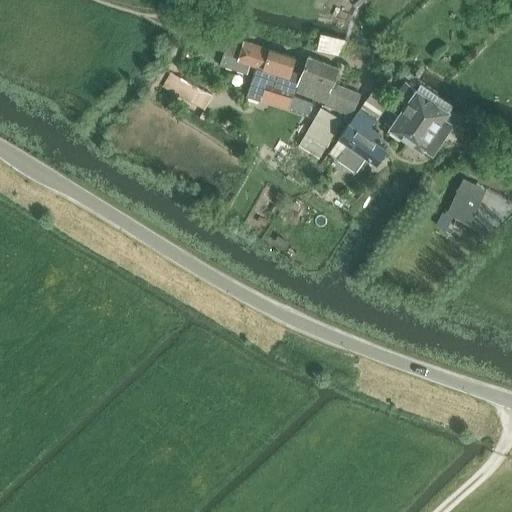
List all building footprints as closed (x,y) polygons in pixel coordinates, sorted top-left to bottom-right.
[(263,68),(269,49),(244,41),(230,36),(220,65),(247,74),(250,64),(256,66),(263,68)] [(131,75),(145,61),(132,48),(118,63),(131,75)] [(294,78),(295,73),(290,72),(295,57),(269,49),(263,68),(256,66),(251,83),(247,97),(260,101),(264,88),(293,97),(296,91),(300,80),(294,78)] [(361,94),(333,84),(339,68),(308,56),(300,80),(296,91),(354,113),(361,94)] [(170,72),(164,88),(210,105),(215,89),(170,72)] [(390,128),(406,139),(433,99),(437,93),(421,83),(417,88),(417,87),(417,88),(406,81),(398,92),(405,97),(403,100),(407,103),(398,116),(392,113),(386,121),(392,125),(390,128)] [(372,127),(393,98),(375,86),(339,138),(348,144),(338,158),(356,171),(366,157),(376,164),(386,149),(373,139),(379,132),(372,127)] [(424,148),(433,154),(453,123),(457,125),(462,118),(460,116),(449,109),(453,104),(437,93),(433,99),(406,139),(422,150),(424,148)] [(342,119),(322,107),(300,145),(320,157),(342,119)] [(469,224),(480,199),(459,188),(447,213),(469,224)]
